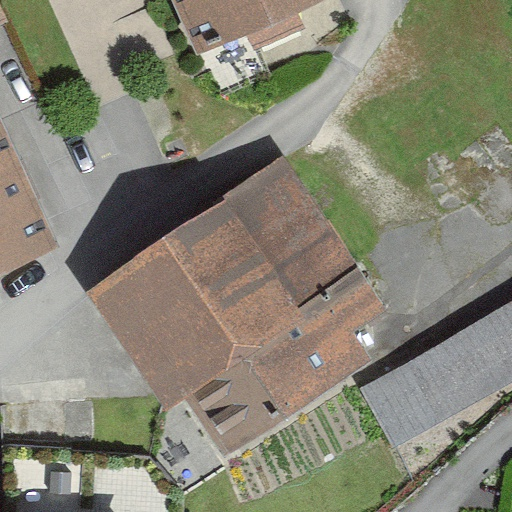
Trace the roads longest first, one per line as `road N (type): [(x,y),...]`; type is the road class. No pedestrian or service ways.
road 1 (residential): [(0,344),(311,114),(364,64),(366,0)]
road 2 (unknown): [(185,207),(93,0)]
road 3 (unknown): [(73,289),(0,135)]
